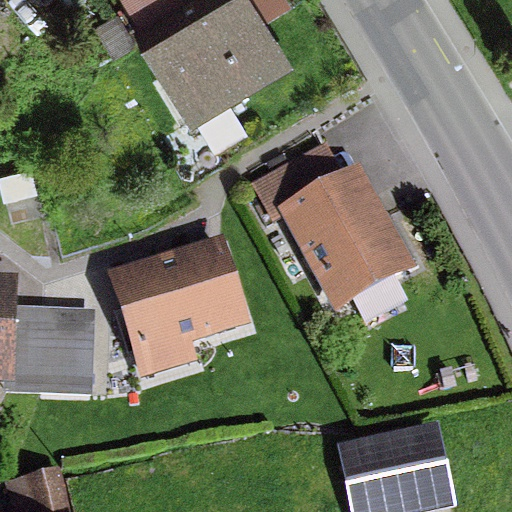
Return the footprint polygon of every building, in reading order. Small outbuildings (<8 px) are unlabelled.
[(125,0),(136,12),(151,0),(125,0)] [(188,119),(279,64),(240,0),(189,0),(136,32),(188,119)] [(0,199),(29,193),(22,163),(0,168),(0,199)] [(400,272),(349,179),(282,215),(333,308),(400,272)] [(213,251),(110,283),(133,355),(236,322),(213,251)] [(93,318),(25,315),(22,386),(91,389),(93,318)] [(401,511),(450,503),(434,425),(346,446),(358,511),(401,511)] [(61,511),(52,475),(6,487),(11,511),(61,511)]
